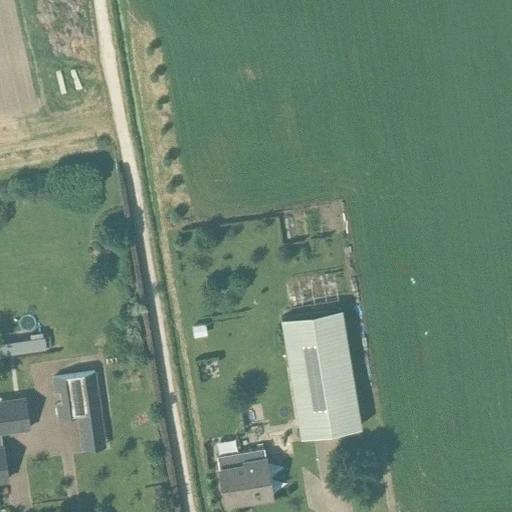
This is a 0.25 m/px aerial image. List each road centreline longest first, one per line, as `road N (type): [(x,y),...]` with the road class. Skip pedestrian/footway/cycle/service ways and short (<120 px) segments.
road 1 (residential): [(511,340),(460,51)]
road 2 (residential): [(207,92),(460,51)]
